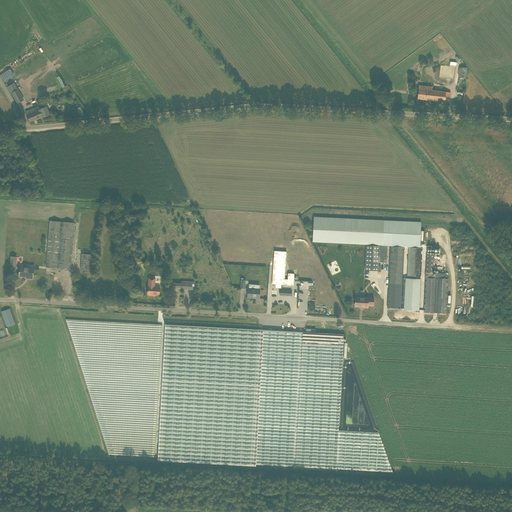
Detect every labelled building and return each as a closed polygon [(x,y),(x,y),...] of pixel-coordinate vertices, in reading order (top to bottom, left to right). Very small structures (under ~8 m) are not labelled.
[(466,68),(459,67),(456,92),(463,93),(466,68)] [(8,86),(18,103),(24,99),(22,96),(20,96),(17,90),(18,89),(14,83),(8,86)] [(450,92),(419,89),(418,99),(449,102),(450,92)] [(26,112),(29,122),(43,117),(50,115),(47,107),(41,109),(40,106),(26,112)] [(421,222),(383,220),(314,216),(313,241),(382,245),(420,247),(421,222)] [(46,267),(70,269),(73,223),(50,221),(46,267)] [(379,246),(366,245),(365,270),(378,271),(379,246)] [(401,309),(404,247),(390,246),(387,308),(401,309)] [(422,248),(413,248),(409,248),(408,276),(421,277),(422,248)] [(82,254),(81,270),(93,271),(94,255),(82,254)] [(28,279),(33,279),(34,266),(20,265),(19,276),(28,277),(28,279)] [(446,313),(448,279),(445,279),(445,273),(436,273),(436,276),(433,276),(426,275),(426,278),(424,312),(446,313)] [(148,290),(147,290),(147,292),(148,292),(147,294),(148,295),(152,296),(152,295),(159,295),(159,287),(154,287),(155,278),(149,277),(148,290)] [(404,279),(402,309),(404,309),(406,309),(406,310),(409,310),(419,310),(421,279),(404,279)] [(195,290),(196,282),(182,281),(181,283),(171,282),(171,288),(172,288),(172,289),(173,289),(173,288),(195,290)] [(248,288),(248,297),(255,297),(255,298),(259,299),(260,289),(248,288)] [(355,296),(354,306),(359,307),(368,308),(368,306),(373,306),(374,297),(355,296)] [(1,312),(7,326),(14,324),(15,324),(10,309),(1,312)] [(344,334),(263,330),(165,324),(158,461),(256,466),(256,465),(336,469),(393,472),(379,433),(338,431),(343,339),(344,334)]
